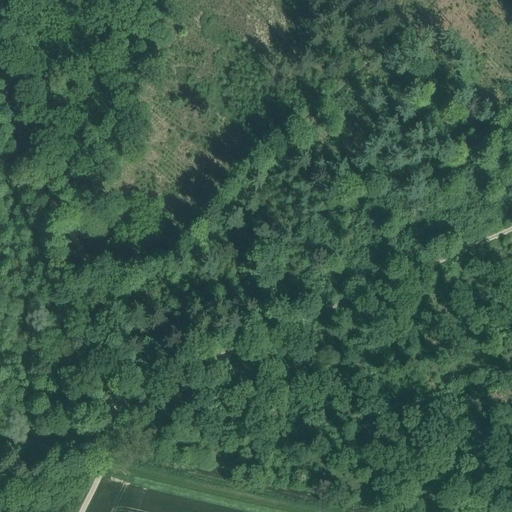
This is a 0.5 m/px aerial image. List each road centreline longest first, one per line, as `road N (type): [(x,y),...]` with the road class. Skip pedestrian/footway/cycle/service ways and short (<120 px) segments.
road 1 (track): [(0,47),(15,118),(97,288),(112,406),(158,378),(511,227)]
road 2 (track): [(436,0),(246,162),(192,220),(97,288)]
